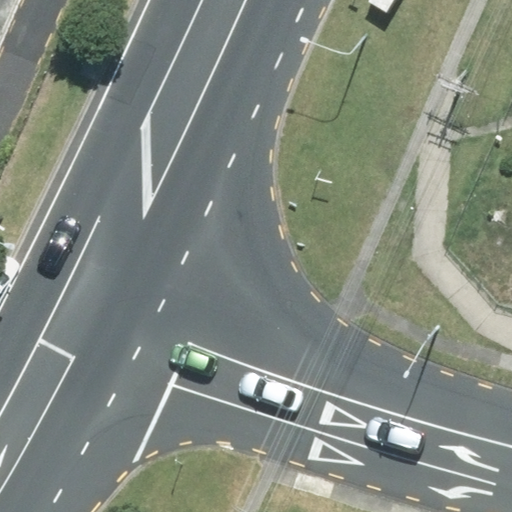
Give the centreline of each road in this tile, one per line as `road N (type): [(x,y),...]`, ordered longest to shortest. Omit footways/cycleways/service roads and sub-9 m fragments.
road 1 (tertiary): [(511,451),(389,417),(83,308)]
road 2 (primary): [(83,308),(221,0)]
road 3 (primary): [(0,454),(83,308)]
